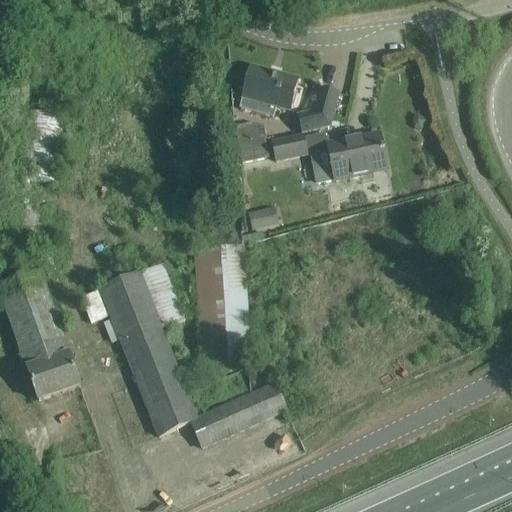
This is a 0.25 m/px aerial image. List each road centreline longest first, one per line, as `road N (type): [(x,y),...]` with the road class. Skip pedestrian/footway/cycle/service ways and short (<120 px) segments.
road 1 (unclassified): [(218,511),(511,376)]
road 2 (unclassified): [(188,0),(281,36),(338,37),(434,16)]
